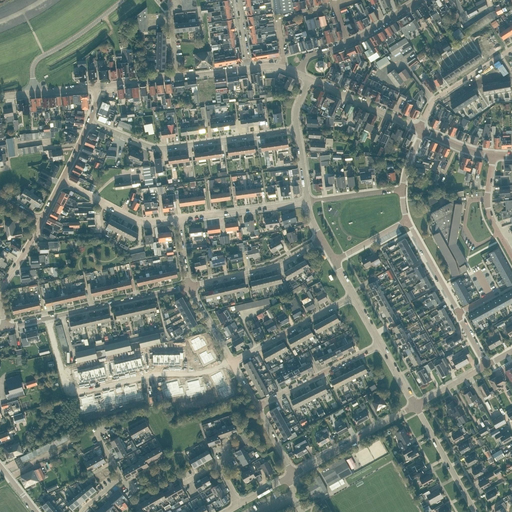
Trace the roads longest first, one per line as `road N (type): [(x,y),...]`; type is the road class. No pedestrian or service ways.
road 1 (residential): [(296,129),(160,148),(89,121)]
road 2 (residential): [(487,365),(406,219)]
road 3 (residential): [(46,318),(67,393),(147,373)]
road 4 (residential): [(46,318),(188,286)]
road 5 (residential): [(299,72),(307,55),(361,35),(417,0)]
road 6 (residential): [(188,286),(272,266),(321,239)]
road 7 (residential): [(293,475),(415,406)]
road 8 (residential): [(230,362),(353,296)]
road 9 (residential): [(255,407),(380,345)]
road 10 (unclassified): [(33,92),(35,61),(123,0)]
road 11 (residential): [(178,219),(308,201)]
road 12 (residential): [(62,180),(140,222),(178,219)]
road 13 (residential): [(422,130),(434,100),(511,48)]
road 14 (tertiary): [(422,130),(309,77)]
road 15 (residential): [(475,511),(415,406)]
